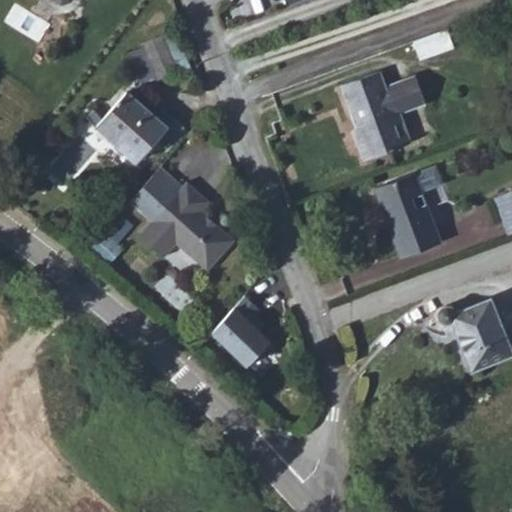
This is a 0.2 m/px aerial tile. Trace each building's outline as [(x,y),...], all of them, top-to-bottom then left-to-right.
[(283,0),(287,8),(308,0),(283,0)] [(468,40),(461,21),(430,33),(438,52),(468,40)] [(155,36),(126,45),(138,81),(166,72),(155,36)] [(409,109),(440,97),(427,62),(391,76),(386,62),(350,76),(367,122),(360,124),(373,158),(421,140),(409,109)] [(166,120),(126,86),(97,120),(137,154),(166,120)] [(433,167),(375,189),(400,255),(438,240),(426,209),(446,201),(433,167)] [(152,213),(129,237),(152,259),(165,245),(196,272),(219,247),(219,236),(207,225),(203,226),(195,221),(198,217),(192,211),(198,202),(178,184),(174,188),(152,169),(121,202),(135,215),(138,212),(149,211),(152,213)] [(511,187),(494,195),(509,232),(511,231),(511,187)] [(112,261),(125,246),(118,240),(134,223),(124,214),(95,246),(112,261)] [(260,309),(243,294),(207,334),(248,372),(274,343),(250,321),(260,309)] [(511,350),(490,295),(456,306),(453,302),(446,300),(441,304),(440,311),(445,317),(451,318),(471,366),(511,350)]
